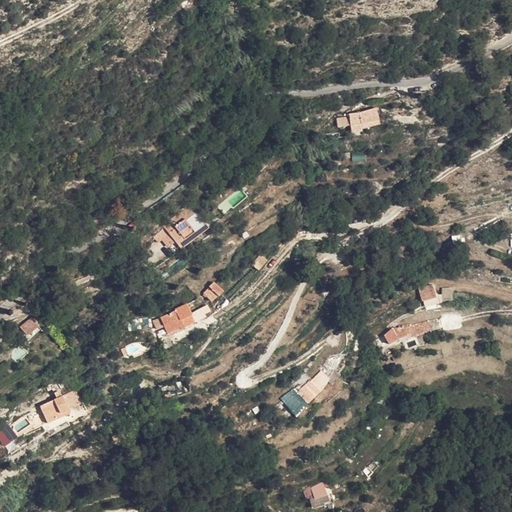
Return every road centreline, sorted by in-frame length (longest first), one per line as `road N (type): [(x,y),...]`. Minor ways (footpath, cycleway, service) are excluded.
road 1 (unclassified): [(511,36),(435,78),(263,98),(221,146),(0,313)]
road 2 (track): [(363,225),(305,282),(274,348),(241,378),(269,375),(327,338),(339,345)]
road 3 (track): [(363,225),(304,236),(213,320)]
road 4 (track): [(511,130),(393,216),(363,225)]
